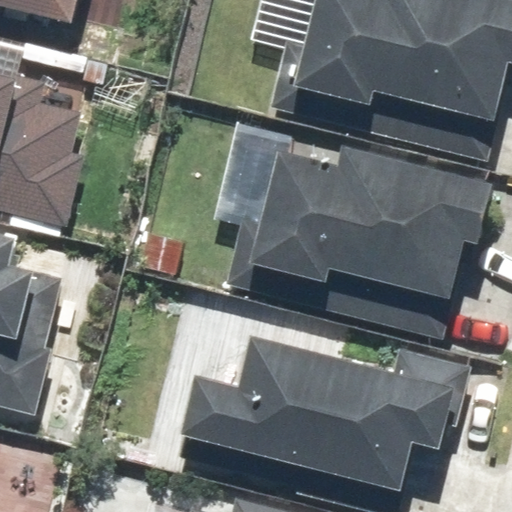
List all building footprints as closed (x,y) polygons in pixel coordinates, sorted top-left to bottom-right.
[(0,0),(0,23),(9,26),(15,3),(98,24),(104,0),(0,0)] [(301,44),(285,108),(504,162),(511,128),(511,0),(335,0),(323,49),(301,44)] [(0,209),(83,228),(99,157),(88,154),(97,113),(56,104),(60,84),(0,70),(0,209)] [(257,223),(241,287),(457,340),(468,297),(477,299),(492,241),(507,244),(511,225),(511,182),(371,148),(366,166),(299,150),(280,228),(257,223)] [(0,400),(49,413),(66,345),(58,343),(75,278),(62,275),(63,272),(36,265),(42,239),(0,228),(0,400)] [(215,379),(194,458),(313,488),(311,495),(378,511),(413,511),(419,490),(427,491),(440,442),(467,449),(488,369),(415,351),(409,371),(279,338),(265,389),(222,378),(222,381),(215,379)] [(0,511),(0,500),(8,469),(0,466),(0,511)] [(301,511),(252,500),(248,511),(215,511),(207,510),(206,511),(301,511)]
